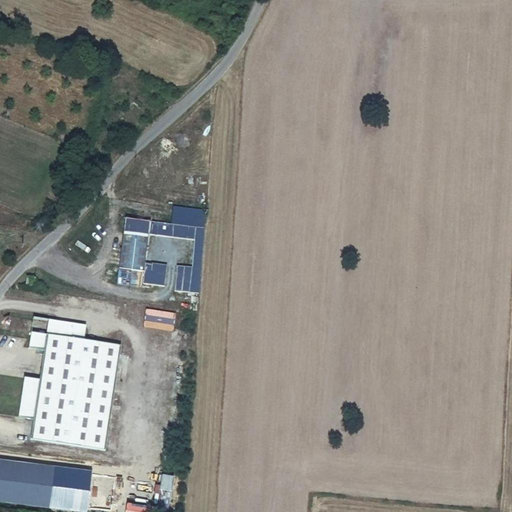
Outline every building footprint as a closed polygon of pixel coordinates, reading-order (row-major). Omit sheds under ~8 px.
[(127,84),(121,92),(126,96),(114,109),(122,116),(140,95),(127,84)] [(153,218),(129,215),(121,266),(145,269),(153,218)] [(49,317),(47,334),(57,335),(58,324),(72,326),(71,337),(84,339),(86,322),(49,317)] [(47,334),(33,332),(31,350),(44,351),(41,381),(27,380),(23,412),(37,414),(35,433),(108,443),(121,344),(71,337),(72,326),(58,324),(57,335),(47,334)] [(0,461),(0,501),(47,509),(67,511),(84,511),(90,476),(0,461)]
